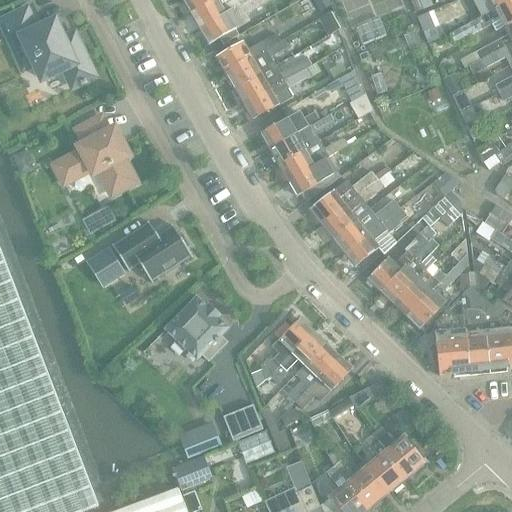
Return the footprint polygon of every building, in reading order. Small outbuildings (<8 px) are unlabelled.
[(184,0),(191,13),(213,0),(184,0)] [(213,0),(191,13),(201,29),(249,0),(213,0)] [(266,0),(249,0),(201,29),(210,45),(219,40),(222,45),(238,36),(235,31),(234,30),(249,21),(246,16),(268,3),(267,1),(266,0)] [(311,0),(319,13),(328,8),(331,6),(327,0),(311,0)] [(410,0),(416,11),(423,8),(419,0),(410,0)] [(481,8),(485,16),(511,1),(511,0),(489,0),(491,3),(481,8)] [(499,18),(504,27),(511,22),(511,1),(485,16),(489,23),(499,18)] [(27,11),(1,23),(17,57),(28,52),(41,80),(63,70),(72,88),(81,84),(82,85),(86,84),(85,82),(94,78),(80,47),(69,52),(55,21),(34,31),(32,27),(34,26),(27,11)] [(330,13),(318,20),(327,36),(340,29),(330,13)] [(379,19),(355,29),(362,46),(386,37),(379,19)] [(511,44),(511,22),(504,27),(508,35),(473,54),(460,61),(464,70),(481,61),(511,44)] [(435,29),(439,39),(444,36),(440,27),(435,29)] [(439,39),(435,29),(434,29),(423,33),(427,44),(428,44),(439,39)] [(415,32),(404,37),(409,50),(420,45),(415,32)] [(243,45),(218,59),(227,75),(267,52),(280,44),(276,36),(262,44),(247,52),(243,45)] [(267,52),(227,75),(236,90),(275,67),(271,59),(289,50),(284,42),(280,44),(267,52)] [(506,58),(510,67),(511,65),(511,44),(481,61),(486,69),(506,58)] [(275,67),(236,90),(245,105),(302,71),(311,66),(306,57),(279,73),(275,67)] [(511,76),(494,86),(498,94),(511,86),(511,65),(510,67),(511,70),(511,76)] [(302,71),(245,105),(254,120),(279,106),(293,97),(288,89),(306,79),(302,71)] [(353,71),(326,86),(330,94),(343,86),(351,103),(364,95),(353,71)] [(380,74),(371,77),(377,95),(386,92),(380,74)] [(444,80),(443,80),(452,97),(452,98),(463,92),(454,75),(444,80)] [(511,96),(511,86),(498,94),(502,102),(511,96)] [(313,100),(328,91),(326,87),(311,96),(313,100)] [(437,89),(427,93),(431,103),(441,99),(437,89)] [(472,108),(464,92),(463,92),(452,98),(461,114),(472,108)] [(461,114),(460,114),(466,126),(478,119),(472,108),(461,114)] [(287,120),(262,135),(271,149),(310,127),(319,121),(315,113),(304,120),(299,113),(287,120)] [(310,127),(271,149),(280,165),(319,142),(315,135),(333,125),(334,120),(331,114),(319,121),(310,127)] [(96,173),(99,172),(111,196),(135,183),(123,159),(128,156),(114,129),(108,132),(101,118),(80,129),(87,143),(81,146),(84,151),(57,165),(64,179),(91,165),(96,173)] [(479,126),(468,131),(472,141),(484,136),(479,126)] [(319,142),(280,165),(289,180),(328,158),(348,146),(344,140),(342,140),(324,150),(319,142)] [(490,142),(474,150),(481,164),(494,156),(501,166),(511,158),(511,142),(498,153),(490,142)] [(25,151),(12,156),(21,177),(34,172),(25,151)] [(328,158),(289,180),(299,196),(302,194),(307,203),(340,178),(333,166),(328,158)] [(386,168),(374,177),(377,181),(378,180),(388,173),(390,172),(386,168)] [(335,192),(312,211),(322,225),(377,181),(374,177),(371,173),(352,188),(348,182),(335,192)] [(378,180),(377,181),(383,188),(384,189),(394,181),(388,173),(378,180)] [(445,174),(433,184),(445,198),(450,193),(456,186),(445,174)] [(511,185),(511,180),(505,176),(495,191),(497,196),(503,200),(511,185)] [(377,181),(322,225),(333,239),(369,210),(364,203),(383,188),(377,181)] [(436,206),(422,220),(427,227),(429,228),(439,219),(448,228),(461,215),(459,202),(450,193),(445,198),(436,206)] [(369,210),(333,239),(345,253),(400,209),(393,200),(375,215),(373,216),(369,210)] [(491,212),(484,223),(496,231),(510,241),(511,241),(511,228),(508,225),(508,224),(511,218),(511,217),(495,206),(491,212)] [(108,207),(82,221),(89,235),(115,222),(108,207)] [(400,209),(345,253),(356,267),(379,248),(384,254),(396,242),(389,233),(408,218),(400,209)] [(156,239),(147,245),(139,232),(114,248),(112,245),(111,246),(128,273),(129,272),(128,270),(138,263),(151,284),(152,283),(151,281),(163,273),(165,276),(178,267),(177,264),(189,256),(191,258),(192,258),(186,248),(189,247),(180,233),(177,235),(171,226),(170,227),(172,229),(158,238),(157,237),(156,238),(156,239)] [(427,227),(404,251),(406,253),(412,259),(431,240),(435,236),(429,228),(427,227)] [(496,231),(490,240),(511,254),(511,241),(510,241),(496,231)] [(431,240),(412,259),(413,259),(420,266),(438,247),(431,240)] [(465,241),(450,256),(458,264),(467,256),(465,241)] [(107,248),(86,262),(98,282),(120,268),(107,248)] [(0,511),(91,511),(99,509),(0,249),(0,511)] [(388,259),(367,281),(384,297),(383,297),(380,293),(383,290),(412,260),(413,259),(412,259),(406,253),(394,265),(389,260),(388,259)] [(438,285),(406,319),(418,331),(419,330),(430,318),(438,310),(444,304),(438,298),(444,291),(468,266),(467,256),(458,264),(445,278),(438,285)] [(489,257),(483,266),(511,285),(511,263),(509,262),(505,268),(489,257)] [(511,285),(483,266),(471,258),(472,271),(478,275),(495,286),(496,284),(510,293),(505,301),(511,305),(511,285)] [(383,290),(380,293),(383,297),(384,297),(393,306),(425,272),(426,271),(420,266),(413,259),(412,260),(383,290)] [(425,272),(393,306),(406,319),(438,285),(445,278),(432,265),(426,271),(425,272)] [(469,288),(460,297),(462,314),(464,330),(470,377),(490,375),(491,375),(486,333),(485,333),(481,294),(476,291),(475,287),(469,288)] [(504,309),(481,294),(485,333),(486,333),(491,375),(507,373),(506,371),(511,370),(511,329),(506,331),(506,325),(498,319),(504,309)] [(196,298),(164,330),(176,341),(174,343),(183,352),(185,350),(196,361),(201,356),(208,363),(227,343),(220,337),(228,329),(218,319),(220,316),(208,305),(206,307),(196,298)] [(430,318),(419,330),(424,334),(433,325),(435,323),(430,318)] [(267,380),(271,377),(312,333),(299,321),(273,348),(279,353),(273,358),(271,356),(262,367),(267,380)] [(436,353),(432,354),(433,365),(437,364),(439,378),(452,377),(452,379),(470,377),(464,330),(434,334),(436,353)] [(294,376),(295,377),(325,346),(312,333),(271,377),(278,384),(289,373),(287,371),(298,360),(303,366),(294,376)] [(338,358),(325,346),(295,377),(300,382),(287,396),(294,403),(338,358)] [(351,370),(338,358),(294,403),(303,411),(316,398),(320,403),(351,370)] [(367,388),(349,398),(356,408),(374,397),(367,388)] [(349,400),(327,412),(331,418),(353,406),(349,400)] [(223,418),(233,444),(263,432),(252,406),(223,418)] [(300,418),(290,408),(278,420),(282,430),(300,418)] [(380,429),(373,435),(407,477),(414,471),(416,473),(424,466),(422,464),(425,462),(404,437),(394,446),(380,429)] [(271,436),(279,456),(293,451),(285,430),(271,436)] [(265,432),(237,444),(245,465),(273,454),(265,432)] [(400,482),(407,477),(373,435),(365,441),(379,458),(369,466),(389,491),(392,489),(393,491),(396,489),(402,484),(400,482)] [(218,438),(184,451),(187,460),(221,446),(218,438)] [(326,456),(334,467),(368,509),(375,503),(376,505),(385,498),(383,496),(385,494),(365,469),(355,478),(333,450),(326,456)] [(180,489),(180,491),(210,480),(202,460),(173,472),(180,489)] [(296,494),(268,507),(270,511),(310,511),(320,508),(319,507),(316,499),(301,462),(286,469),(296,494)] [(363,511),(368,509),(334,467),(326,473),(340,490),(330,498),(341,511),(363,511)] [(187,511),(180,491),(180,489),(119,511),(187,511)] [(319,496),(316,499),(319,507),(324,503),(319,496)]
